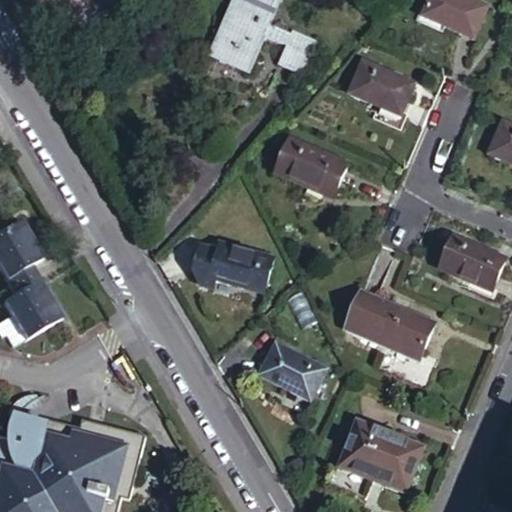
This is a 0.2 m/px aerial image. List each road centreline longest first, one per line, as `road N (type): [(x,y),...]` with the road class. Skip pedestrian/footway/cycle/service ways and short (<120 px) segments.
road 1 (unclassified): [(277,511),(0,57)]
road 2 (unclassified): [(463,511),(511,381)]
